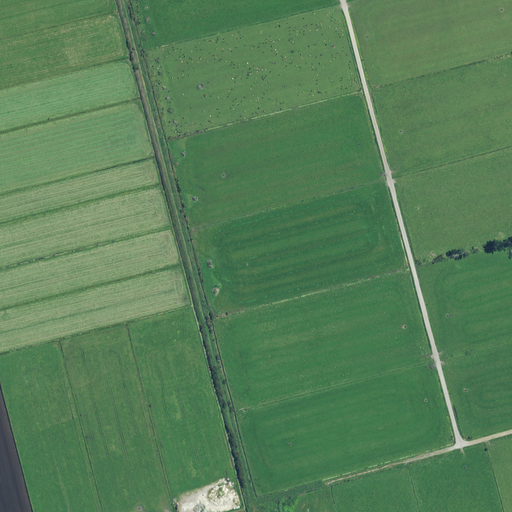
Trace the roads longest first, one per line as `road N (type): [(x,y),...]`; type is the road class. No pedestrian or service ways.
road 1 (track): [(255,511),(123,0)]
road 2 (track): [(344,0),(460,445)]
road 3 (track): [(201,511),(511,431)]
road 4 (track): [(0,362),(201,309)]
